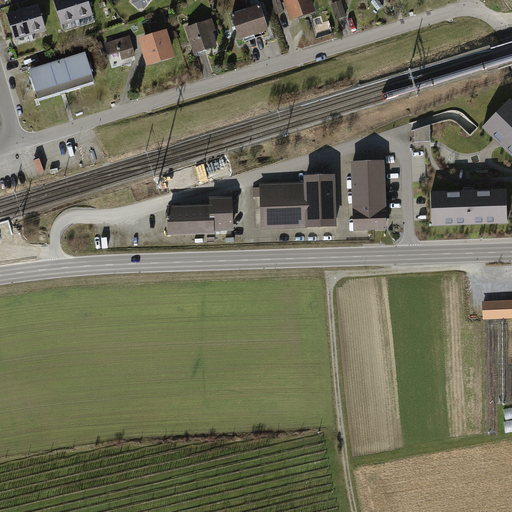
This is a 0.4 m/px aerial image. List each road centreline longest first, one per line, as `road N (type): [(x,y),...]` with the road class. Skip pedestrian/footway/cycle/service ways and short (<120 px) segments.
road 1 (primary): [(511,252),(115,264),(0,276)]
road 2 (unclassified): [(17,144),(470,8)]
road 3 (track): [(511,272),(411,269),(333,280),(342,433),(356,511)]
road 4 (track): [(340,273),(0,290)]
